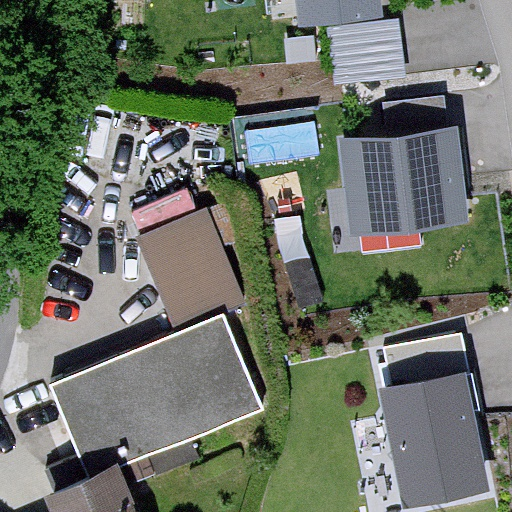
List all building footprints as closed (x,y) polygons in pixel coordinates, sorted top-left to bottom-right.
[(377,0),(300,0),(302,16),(378,8),(377,0)] [(334,79),(411,70),(403,5),(326,14),(334,79)] [(456,129),(337,141),(347,237),(466,224),(456,129)] [(172,337),(48,387),(87,484),(122,470),(264,413),(225,315),(241,308),(202,213),(133,241),(172,337)] [(466,322),(388,339),(394,366),(472,349),(466,322)] [(483,483),(462,374),(387,389),(409,497),(483,483)] [(51,511),(138,511),(122,470),(87,484),(46,500),(51,511)]
